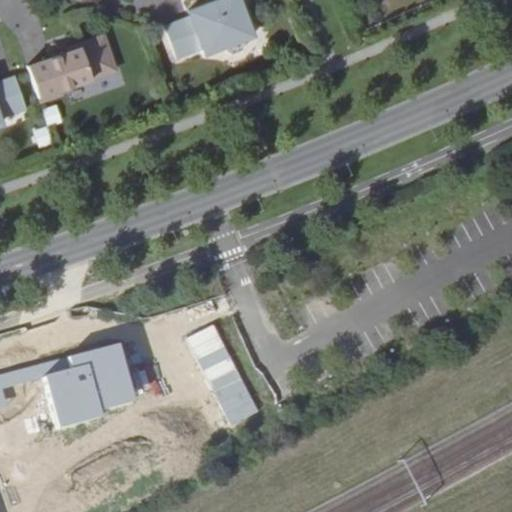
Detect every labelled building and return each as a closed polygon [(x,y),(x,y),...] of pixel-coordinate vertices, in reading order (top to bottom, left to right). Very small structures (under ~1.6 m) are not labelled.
[(164,26),(177,59),(203,49),(205,54),(224,47),(226,51),(232,54),(242,51),(244,44),(243,40),(253,36),(239,0),(216,0),(207,4),(189,11),(190,16),(164,26)] [(27,66),(38,98),(62,90),(116,71),(103,36),(78,44),(79,48),(68,52),(27,66)] [(0,125),(1,125),(0,120),(0,119),(26,110),(14,76),(0,81),(0,125)] [(62,90),(38,98),(40,104),(64,96),(62,90)] [(41,109),(45,125),(60,122),(55,105),(41,109)] [(116,346),(66,358),(69,369),(46,375),(60,428),(100,417),(98,411),(131,403),(116,346)]
